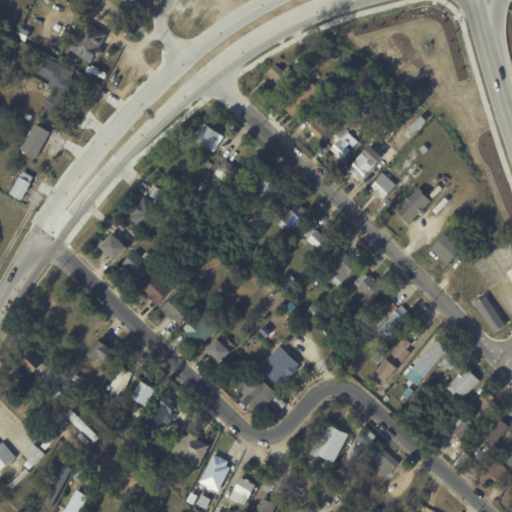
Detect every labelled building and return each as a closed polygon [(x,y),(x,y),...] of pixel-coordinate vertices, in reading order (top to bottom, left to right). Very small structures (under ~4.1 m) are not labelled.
[(108,34),(101,47),(105,49),(99,58),(96,55),(92,62),(71,50),(87,22),(108,34)] [(284,49),(292,40),(305,52),(295,63),(284,53),(286,51),(284,50),(284,49)] [(75,73),(72,78),(78,81),(74,87),(75,87),(59,115),(45,107),(53,93),(55,94),(57,91),(49,86),(56,73),(55,73),(51,81),(39,74),(49,57),(75,72),(75,73)] [(296,78),(278,98),(268,89),(275,82),(267,75),(277,64),(285,71),(290,65),(299,74),(296,78)] [(299,120),(286,108),(312,81),(325,93),(299,121),(299,120)] [(28,113),(33,116),(31,121),(25,118),(28,113)] [(334,126),(322,139),(310,128),(315,123),(313,120),(319,113),(334,126)] [(334,151),(332,148),(342,139),(337,133),(354,117),(359,123),(350,132),(360,143),(343,159),(334,151)] [(400,126),(379,147),(372,139),(392,118),(400,126)] [(222,135),(212,150),(195,138),(205,123),(222,135)] [(51,133),(37,159),(22,150),(37,124),(51,132),(51,133)] [(379,151),(384,157),(361,182),(348,170),(372,145),(379,151)] [(425,145),(430,150),(426,153),(421,148),(425,145)] [(226,159),(242,171),(232,184),(231,184),(230,184),(229,183),(228,184),(215,175),(226,159)] [(390,194),(386,199),(381,195),(379,198),(370,190),(372,187),(384,173),(398,185),(390,194)] [(269,178),(280,188),(264,206),(250,194),(266,176),(269,178)] [(23,178),(32,183),(23,201),(11,194),(20,177),(23,178)] [(164,189),(168,184),(174,188),(170,194),(164,189)] [(163,190),(166,192),(161,201),(151,196),(156,187),(163,190)] [(429,206),(426,208),(428,209),(421,215),(420,214),(417,217),(418,219),(411,225),(403,217),(405,216),(399,210),(408,201),(407,200),(411,196),(412,197),(421,188),(427,193),(426,194),(433,202),(429,206)] [(137,206),(139,201),(142,202),(144,197),(163,207),(151,230),(132,221),(135,215),(133,214),(137,206)] [(232,210),(228,215),(223,211),(228,206),(232,210)] [(294,230),(288,225),(285,229),(279,223),(283,219),(279,215),(287,206),(293,211),(297,206),(300,209),(303,206),(307,211),(306,212),(308,214),(294,230)] [(128,227),(124,231),(120,226),(124,222),(128,227)] [(314,228),(318,231),(319,230),(324,235),(325,234),(336,243),(325,255),(304,235),(312,226),(314,228)] [(128,248),(129,249),(116,261),(109,255),(107,257),(97,247),(104,239),(107,242),(114,234),(128,248)] [(462,252),(450,266),(433,250),(447,235),(464,251),(462,252)] [(251,245),(253,248),(250,251),(245,245),(248,242),(251,245)] [(341,248),(351,257),(352,255),(356,258),(354,260),(360,266),(341,287),(326,274),(334,265),(328,260),(340,247),(341,248)] [(138,279),(123,265),(136,251),(143,257),(147,252),(152,256),(147,261),(154,267),(141,281),(138,279)] [(367,275),(370,277),(371,275),(385,288),(369,306),(362,300),(368,295),(355,283),(365,273),(367,275)] [(164,283),(172,291),(158,306),(149,297),(151,295),(143,287),(155,274),(164,283)] [(294,277),(300,283),(292,292),(284,286),(293,276),(294,277)] [(408,289),(413,295),(403,305),(413,317),(389,339),(378,328),(389,318),(384,312),(394,302),(391,299),(405,286),(408,289)] [(181,324),(175,319),(173,321),(164,312),(166,310),(164,308),(177,294),(194,311),(181,324)] [(507,325),(508,326),(497,334),(476,303),(487,295),(507,325)] [(271,299),(278,305),(272,311),(272,310),(269,312),(265,308),(267,306),(266,304),(271,299)] [(222,317),(214,309),(219,304),(227,312),(222,317)] [(308,311),(314,304),(324,313),(317,320),(308,311)] [(201,346),(195,340),(193,343),(186,336),(189,332),(185,328),(192,320),(197,324),(205,316),(218,329),(201,346)] [(271,335),(267,338),(261,331),(266,326),(273,333),(271,335)] [(406,339),(413,344),(408,350),(412,353),(388,383),(386,382),(383,386),(373,378),(405,338),(406,339)] [(212,356),(207,351),(219,339),(223,344),(228,339),(238,348),(220,366),(218,364),(219,363),(212,356)] [(441,342),(449,349),(448,351),(446,354),(445,353),(418,386),(415,383),(411,387),(407,384),(410,379),(407,377),(414,369),(413,368),(437,339),(441,342)] [(109,347),(115,352),(107,362),(104,360),(101,365),(89,356),(100,341),(109,347)] [(373,359),(385,345),(391,350),(379,364),(373,359)] [(300,365),(298,367),(300,369),(291,379),(289,377),(280,386),(261,367),(282,346),(301,365),(300,365)] [(47,367),(47,368),(38,377),(35,373),(33,375),(22,363),(33,353),(47,367)] [(452,357),(459,364),(458,365),(464,372),(468,368),(482,381),(465,399),(459,393),(456,396),(449,389),(452,386),(451,385),(460,375),(454,369),(452,371),(450,368),(446,372),(439,366),(450,355),(452,357)] [(65,382),(52,370),(56,365),(70,377),(65,382)] [(128,370),(134,372),(126,391),(112,386),(120,367),(128,370)] [(16,384),(10,378),(18,370),(33,383),(25,392),(16,384)] [(84,380),(80,385),(72,380),(76,374),(84,380)] [(271,402),(262,411),(243,393),(260,376),(277,393),(275,394),(277,396),(271,402)] [(149,383),(153,386),(152,388),(156,390),(147,407),(132,399),(141,382),(146,384),(147,382),(149,383)] [(66,385),(72,391),(67,396),(68,397),(61,403),(54,395),(61,388),(62,389),(66,385)] [(473,406),(488,393),(501,407),(489,417),(484,411),(480,414),(473,406)] [(287,404),(288,405),(283,410),(274,401),(279,396),(287,404)] [(171,399),(175,402),(173,404),(177,408),(173,413),(177,417),(173,421),(180,426),(173,436),(165,431),(168,426),(164,422),(159,432),(150,423),(155,414),(154,412),(156,409),(155,409),(165,397),(169,400),(170,398),(171,399)] [(243,401),(249,406),(245,409),(240,405),(243,401)] [(135,410),(132,415),(125,412),(128,406),(135,410)] [(100,438),(94,444),(66,416),(72,410),(100,438)] [(145,412),(150,414),(146,422),(141,419),(144,412),(145,412)] [(502,420),(511,427),(496,445),(482,433),(497,415),(502,420)] [(467,444),(451,430),(461,418),(467,423),(469,420),(477,426),(474,430),(477,432),(467,444)] [(345,445),(335,464),(320,456),(319,458),(311,454),(318,440),(321,442),(330,425),(343,432),(343,431),(350,435),(345,445)] [(511,431),(511,437),(508,443),(502,439),(510,429),(511,431)] [(364,430),(368,434),(371,430),(378,436),(375,440),(379,444),(365,462),(355,454),(362,445),(356,440),(364,430)] [(46,451),(42,446),(55,433),(59,437),(46,451)] [(191,433),(200,438),(199,440),(211,446),(203,462),(194,458),(192,463),(173,453),(183,434),(189,437),(191,433)] [(6,467),(0,472),(0,445),(4,442),(17,457),(6,467)] [(35,444),(39,448),(47,455),(36,466),(24,454),(34,444),(35,444)] [(467,452),(481,460),(486,451),(471,444),(467,452)] [(389,454),(401,463),(387,479),(375,468),(379,463),(376,460),(385,450),(389,454)] [(467,453),(471,457),(461,470),(455,465),(465,452),(467,453)] [(226,459),(230,462),(228,466),(232,468),(220,492),(214,489),(213,490),(208,488),(209,487),(201,482),(215,455),(221,458),(222,457),(226,459)] [(488,455),(492,458),(478,477),(474,473),(488,455)] [(499,461),(507,468),(507,469),(511,473),(505,482),(501,479),(499,481),(486,471),(496,459),(499,461)] [(105,460),(110,464),(106,468),(101,463),(105,460)] [(363,467),(356,475),(350,469),(356,462),(363,467)] [(71,467),(62,463),(43,504),(51,508),(71,467)] [(319,475),(316,474),(322,463),(330,467),(325,478),(319,475)] [(242,478),(247,480),(247,479),(251,481),(250,482),(257,486),(247,506),(240,503),(239,504),(231,499),(242,478)] [(62,511),(64,508),(69,511),(79,493),(87,497),(83,503),(86,505),(84,510),(80,508),(77,511),(62,511)] [(196,495),(199,496),(195,505),(188,501),(192,493),(196,495)] [(205,495),(213,499),(207,510),(198,505),(203,494),(205,495)] [(270,501),(278,506),(274,511),(257,511),(264,498),(270,501)] [(306,507),(309,502),(314,504),(311,510),(306,507)]
